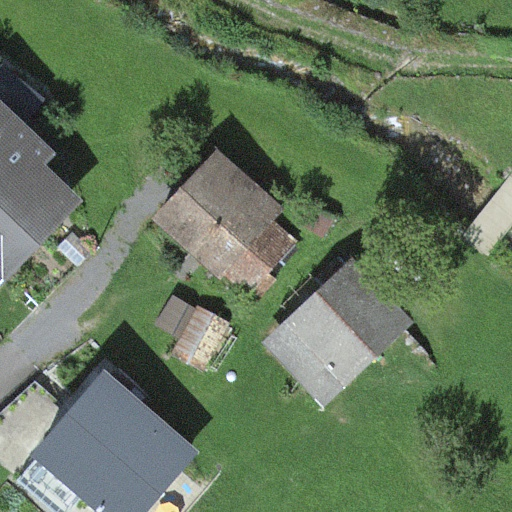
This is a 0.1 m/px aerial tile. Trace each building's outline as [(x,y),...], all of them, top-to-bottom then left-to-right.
[(0,309),(93,207),(0,123),(0,309)] [(225,165),(169,225),(250,301),(306,241),(225,165)] [(368,262),(287,338),(346,400),(427,323),(368,262)] [(253,328),(202,303),(183,342),(234,367),(253,328)] [(120,372),(57,446),(134,511),(169,511),(218,456),(120,372)]
